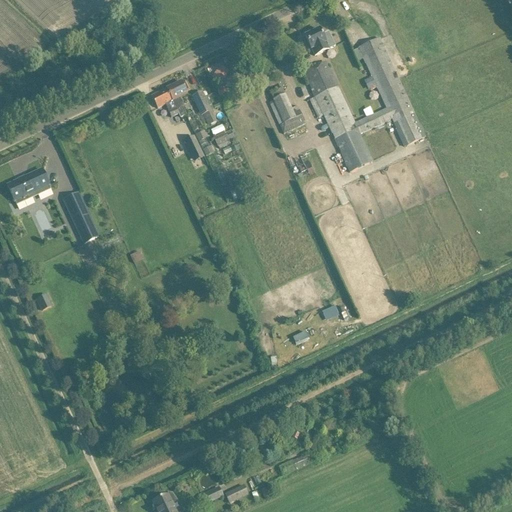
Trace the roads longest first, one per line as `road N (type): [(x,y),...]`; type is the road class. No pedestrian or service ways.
road 1 (unclassified): [(0,142),(311,0)]
road 2 (unclassified): [(115,511),(0,270)]
